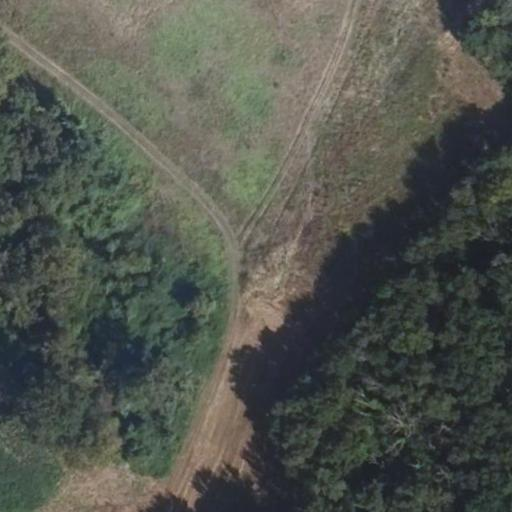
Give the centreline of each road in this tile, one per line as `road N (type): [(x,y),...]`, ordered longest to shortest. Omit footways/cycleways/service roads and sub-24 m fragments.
road 1 (track): [(157,511),(232,324),(349,94),(386,0)]
road 2 (track): [(0,31),(134,135),(234,230),(245,265),(232,324)]
